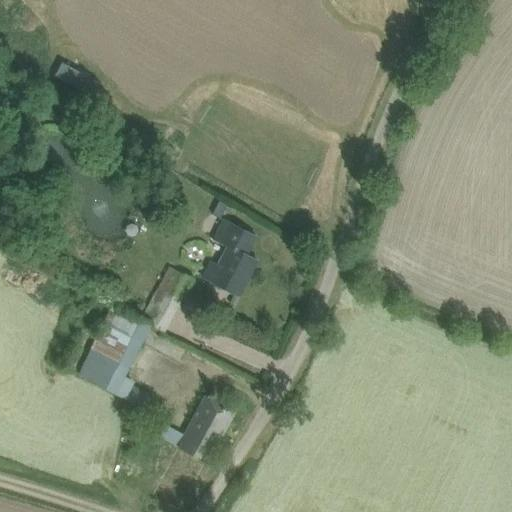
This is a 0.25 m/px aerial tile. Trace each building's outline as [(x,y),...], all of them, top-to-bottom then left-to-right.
[(220,219),(226,207),(218,203),(212,215),(220,219)] [(217,264),(209,281),(240,297),(259,260),(248,254),(257,236),(230,223),(220,242),(227,246),(217,264)] [(169,268),(156,292),(179,304),(192,280),(169,268)] [(103,328),(78,374),(116,394),(124,398),(131,385),(133,383),(133,382),(124,378),(151,326),(141,321),(126,313),(114,307),(103,328)] [(131,385),(124,398),(144,409),(151,395),(131,385)] [(206,462),(233,412),(207,398),(186,436),(180,448),(206,462)] [(163,424),(157,436),(180,448),(186,436),(163,424)]
